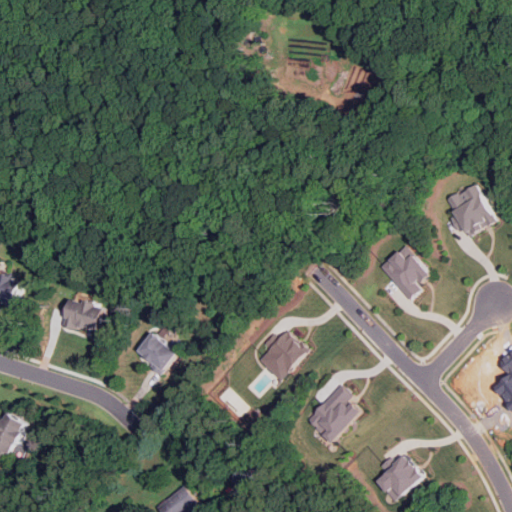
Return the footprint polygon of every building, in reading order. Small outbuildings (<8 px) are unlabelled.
[(450,198),(458,213),(453,216),(460,230),(468,226),(472,236),(500,221),(480,183),(450,198)] [(435,274),(410,244),(384,265),(414,299),(427,288),(424,283),(435,274)] [(0,301),(18,306),(24,278),(0,273),(0,301)] [(100,333),(108,308),(74,296),(65,321),(100,333)] [(312,349),(291,329),(283,338),(277,332),(267,343),(273,348),(262,360),(284,380),(312,349)] [(180,355),(157,332),(139,349),(163,372),(180,355)] [(511,400),(500,383),(511,374),(511,365),(506,357),(511,352),(511,400)] [(364,410),(352,398),(356,394),(344,384),(310,420),(335,442),(364,410)] [(28,420),(4,411),(0,420),(0,446),(15,453),(28,420)] [(394,456),(383,465),(390,472),(381,479),(398,500),(428,476),(410,453),(399,462),(394,456)] [(265,469),(249,457),(233,480),(248,492),(265,469)] [(202,511),(206,509),(187,485),(160,507),(164,511),(202,511)]
